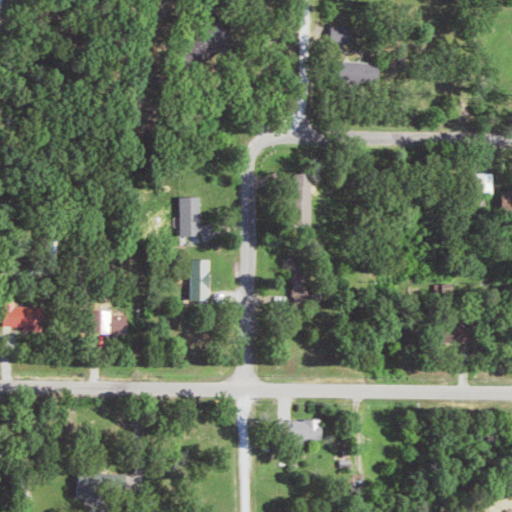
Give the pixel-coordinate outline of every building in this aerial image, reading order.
[(202,63),(212,50),(218,54),(235,29),(215,15),(187,53),(202,63)] [(352,25),(333,25),(333,43),(352,43),(352,25)] [(341,80),(381,81),(382,61),(341,60),(341,80)] [(315,173),(295,172),(294,225),(314,226),(315,173)] [(499,173),(481,172),(481,192),(498,193),(499,173)] [(203,196),(182,197),(182,236),(203,235),(203,196)] [(192,299),(212,298),(211,258),(191,259),(192,299)] [(18,302),(5,301),(4,327),(38,327),(38,306),(18,306),(18,302)] [(130,315),(113,315),(113,310),(93,310),(92,332),(130,333),(130,315)] [(468,319),(443,320),(444,342),(469,341),(468,319)] [(324,438),(324,420),(286,420),(285,438),(297,438),(297,446),(308,446),(308,438),(324,438)] [(130,489),(130,473),(80,472),(80,495),(105,495),(105,489),(130,489)]
